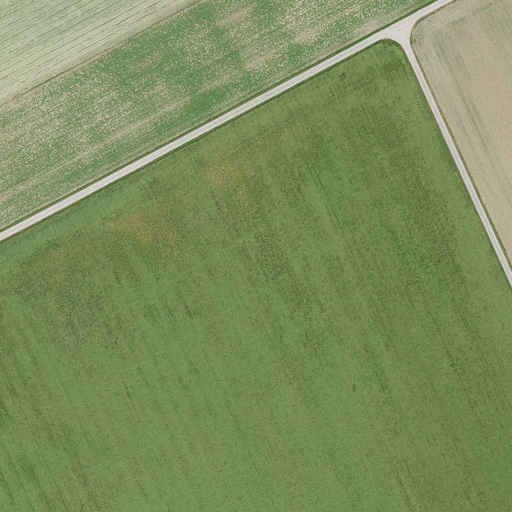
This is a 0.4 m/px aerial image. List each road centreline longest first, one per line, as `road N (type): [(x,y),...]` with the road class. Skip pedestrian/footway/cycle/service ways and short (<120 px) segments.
road 1 (track): [(450,0),(0,238)]
road 2 (track): [(400,26),(511,275)]
